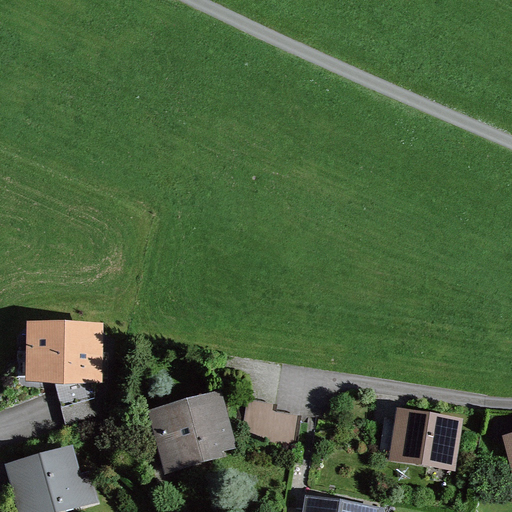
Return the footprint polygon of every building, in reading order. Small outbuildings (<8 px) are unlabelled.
[(95,364),(95,336),(33,335),(33,356),(18,356),(17,379),(60,379),(62,387),(87,380),(106,380),(107,364),(95,364)] [(156,416),(168,460),(183,456),(186,466),(207,460),(205,452),(227,446),(216,405),(189,413),(188,408),(156,416)] [(241,435),(269,440),(274,417),(275,410),(246,406),(241,435)] [(300,422),(274,417),(269,440),(268,444),(296,449),(300,422)] [(384,424),(380,454),(449,465),(455,428),(402,420),(401,427),(384,424)] [(18,474),(29,511),(39,511),(78,501),(67,460),(18,474)]
